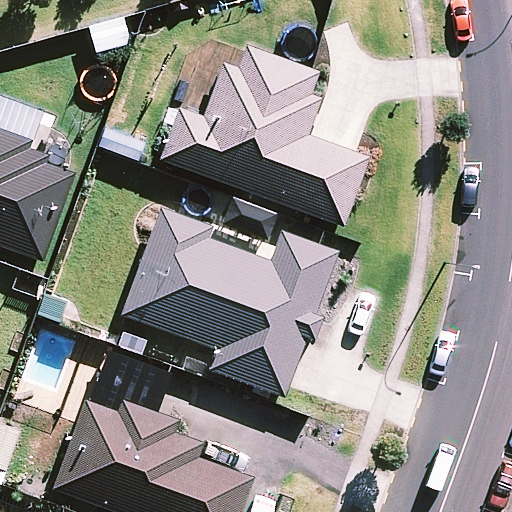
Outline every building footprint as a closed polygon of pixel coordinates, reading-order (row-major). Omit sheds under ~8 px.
[(84,32),(91,57),(126,47),(119,22),(84,32)] [(156,164),(341,232),(367,162),(303,138),(317,103),(306,99),(315,76),(309,74),(241,49),(233,72),(219,67),(199,121),(175,112),(156,164)] [(0,252),(37,266),(69,178),(41,168),(44,160),(25,153),(28,144),(0,133),(0,252)] [(156,210),(115,319),(209,354),(202,373),(280,402),(301,343),(309,346),(318,323),(310,320),(334,255),(310,246),(276,234),(264,265),(203,243),(208,230),(156,210)] [(99,511),(238,511),(250,482),(194,462),(200,446),(170,436),(174,424),(151,415),(119,404),(114,416),(81,404),(48,493),(99,511)] [(0,483),(18,431),(0,424),(0,483)]
